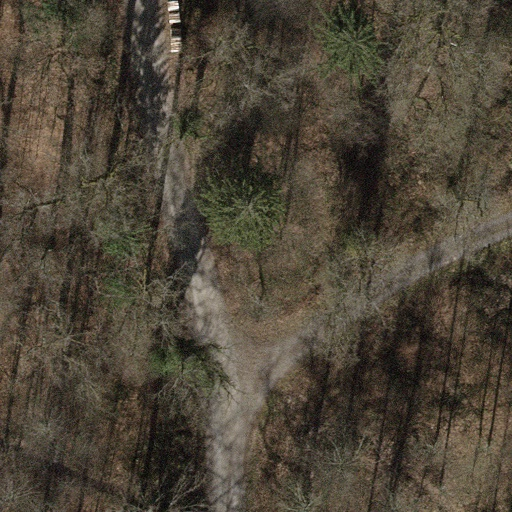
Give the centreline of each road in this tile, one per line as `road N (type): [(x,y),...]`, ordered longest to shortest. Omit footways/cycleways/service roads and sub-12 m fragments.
road 1 (track): [(154,0),(166,128),(212,275),(237,425),(222,511)]
road 2 (track): [(511,232),(431,268),(327,332),(237,425)]
